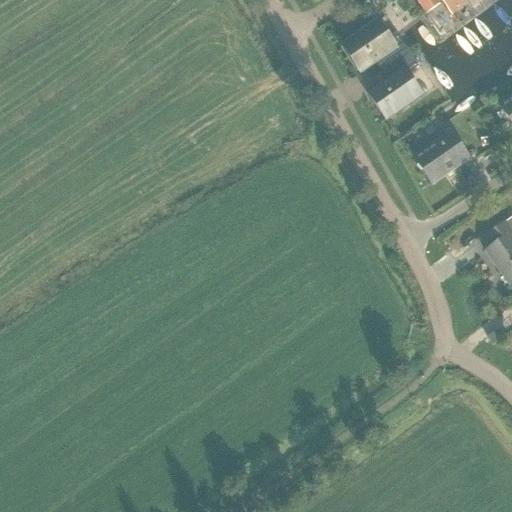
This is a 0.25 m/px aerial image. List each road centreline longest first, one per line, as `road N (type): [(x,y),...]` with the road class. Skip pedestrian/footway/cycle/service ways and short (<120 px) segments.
road 1 (residential): [(405,243),(285,33)]
road 2 (residential): [(511,395),(444,350),(432,293),(405,243)]
road 3 (residential): [(405,243),(511,172)]
